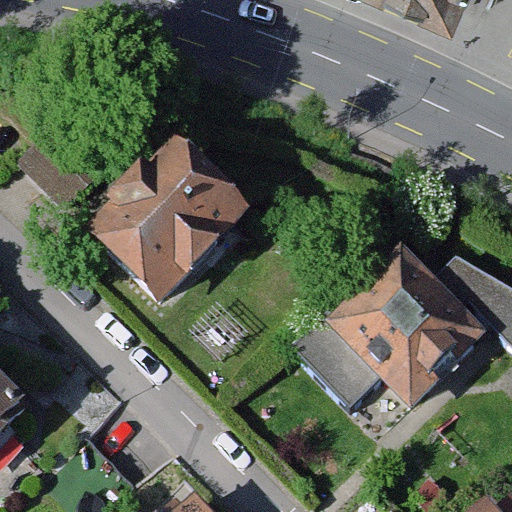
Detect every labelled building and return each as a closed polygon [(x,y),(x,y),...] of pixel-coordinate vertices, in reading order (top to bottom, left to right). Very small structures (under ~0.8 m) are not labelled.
[(269,210),(191,123),(93,211),(171,298),(269,210)] [(409,236),(327,318),(412,403),(494,321),(409,236)] [(0,347),(0,426),(39,385),(0,347)] [(511,511),(511,502),(491,483),(462,511),(511,511)] [(203,511),(180,490),(158,511),(203,511)]
